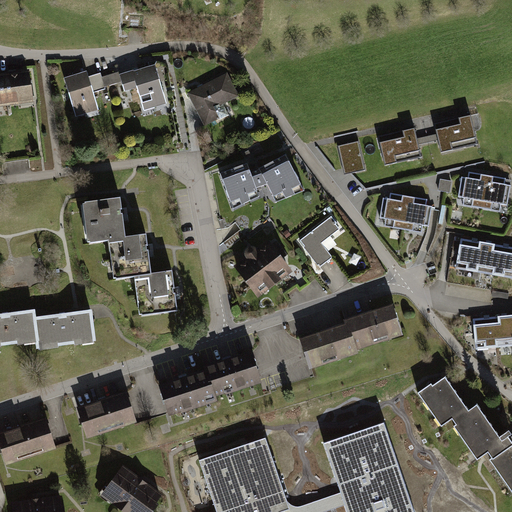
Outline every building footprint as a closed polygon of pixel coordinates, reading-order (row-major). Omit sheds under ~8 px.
[(167,104),(154,65),(119,76),(124,93),(137,89),(145,111),(167,104)] [(36,108),(31,68),(4,72),(8,105),(18,103),(19,110),(36,108)] [(4,72),(0,72),(0,106),(8,105),(4,72)] [(88,72),(65,78),(77,119),(100,112),(88,72)] [(103,76),(105,86),(118,83),(116,73),(103,76)] [(230,74),(185,93),(200,128),(217,120),(212,109),(240,97),(230,74)] [(468,116),(434,124),(439,146),(460,141),(462,147),(475,144),(468,116)] [(414,128),(378,137),(383,159),(405,154),(407,161),(421,158),(414,128)] [(358,142),(338,146),(343,167),(348,166),(350,174),(365,171),(358,142)] [(247,167),(218,179),(232,213),(255,203),(251,194),(267,187),(277,208),(302,196),(284,157),(249,173),(247,167)] [(506,180),(462,173),(457,205),(500,212),(506,180)] [(452,182),(440,180),(438,191),(450,193),(452,182)] [(427,199),(384,192),(379,219),(387,221),(386,226),(421,232),(427,199)] [(127,241),(121,200),(81,206),(88,247),(108,243),(127,241)] [(342,230),(333,217),(299,242),(319,269),(333,258),(323,244),(342,230)] [(153,276),(147,238),(127,241),(108,243),(114,282),(134,279),(153,276)] [(295,273),(270,240),(234,266),(259,300),(295,273)] [(511,268),(511,248),(461,242),(457,268),(511,275),(511,268)] [(340,255),(335,258),(339,263),(343,259),(340,255)] [(179,313),(173,273),(153,276),(134,279),(140,319),(179,313)] [(404,335),(394,305),(345,320),(347,325),(355,351),(404,335)] [(35,312),(0,316),(0,347),(39,343),(36,319),(35,312)] [(97,346),(93,312),(36,319),(39,343),(40,353),(97,346)] [(511,343),(511,316),(475,321),(478,347),(511,343)] [(347,325),(301,340),(311,371),(357,357),(355,351),(347,325)] [(262,384),(253,352),(206,366),(215,398),(262,384)] [(207,371),(159,386),(169,418),(217,403),(215,398),(207,371)] [(469,411),(446,378),(432,388),(430,386),(419,393),(442,426),(453,419),(457,425),(455,427),(478,460),(488,453),(492,459),(490,460),(511,491),(511,434),(509,430),(500,437),(478,405),(469,411)] [(128,394),(77,409),(86,439),(137,424),(128,394)] [(47,419),(0,433),(0,447),(5,465),(56,450),(47,419)] [(344,498),(348,511),(416,511),(385,421),(324,442),(344,498)] [(266,434),(196,458),(214,511),(282,511),(281,508),(290,505),(266,434)] [(122,465),(99,497),(119,511),(155,511),(167,498),(122,465)] [(433,490),(438,501),(450,495),(445,484),(433,490)] [(64,511),(63,498),(12,505),(13,511),(64,511)]
